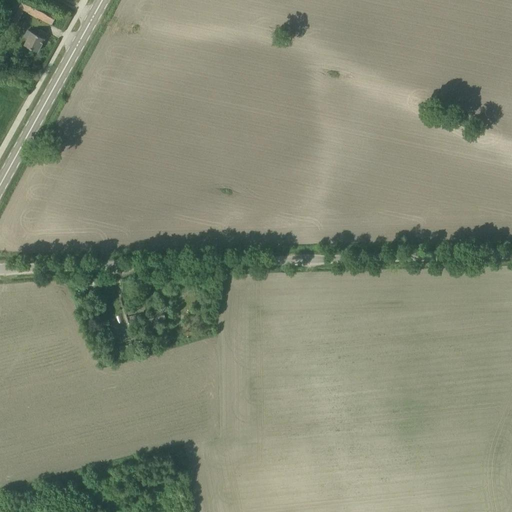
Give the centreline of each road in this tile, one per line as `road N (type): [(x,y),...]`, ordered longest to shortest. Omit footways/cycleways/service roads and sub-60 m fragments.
road 1 (unclassified): [(511,250),(0,266)]
road 2 (primary): [(0,189),(103,0)]
